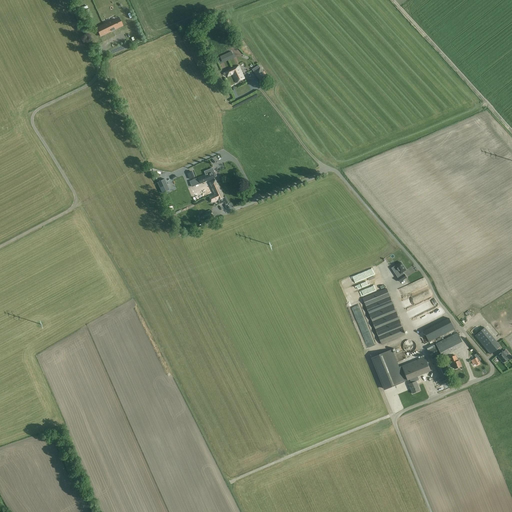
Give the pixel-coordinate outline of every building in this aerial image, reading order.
[(117,12),(119,18),(128,15),(125,8),(117,12)] [(101,36),(119,27),(115,19),(97,27),(101,36)] [(117,33),(105,37),(109,47),(116,44),(114,41),(119,40),(117,33)] [(223,62),(234,57),(231,52),(220,57),(223,62)] [(239,66),(224,73),(225,75),(227,74),(228,77),(232,75),(236,83),(245,79),(239,66)] [(254,71),(261,83),(268,78),(260,67),(254,71)] [(200,183),(215,178),(215,177),(217,176),(215,172),(213,172),(206,175),(202,176),(198,178),(200,183)] [(170,190),(165,179),(158,182),(163,193),(170,190)] [(215,194),(220,191),(215,180),(209,183),(215,194)] [(215,194),(209,196),(212,203),(217,200),(217,201),(218,200),(220,204),(225,202),(226,204),(228,203),(226,197),(224,198),(220,191),(215,194)] [(205,213),(202,214),(204,219),(207,217),(213,214),(211,210),(205,213)] [(401,262),(392,268),(398,278),(398,279),(400,282),(406,278),(404,274),(404,275),(403,272),(406,270),(401,262)] [(362,298),(381,344),(405,334),(386,288),(362,298)] [(407,315),(436,303),(433,297),(404,310),(407,315)] [(440,307),(411,319),(414,324),(442,312),(440,307)] [(423,332),(429,342),(454,329),(449,319),(423,332)] [(500,346),(484,327),(475,335),(491,354),(500,346)] [(442,356),(464,345),(457,332),(436,344),(442,356)] [(444,364),(444,363),(440,355),(433,343),(426,346),(442,376),(449,372),(444,364)] [(408,380),(402,366),(399,367),(392,350),(373,358),(386,389),(408,380)] [(504,362),(505,363),(508,360),(507,359),(508,358),(506,355),(508,353),(506,350),(504,352),(503,350),(497,355),(503,362),(504,362)] [(459,360),(458,361),(456,355),(449,358),(453,367),(454,367),(455,369),(461,366),(459,360)] [(419,380),(417,376),(431,371),(425,356),(402,366),(408,380),(410,379),(411,383),(409,384),(413,393),(420,390),(416,381),(419,380)]
